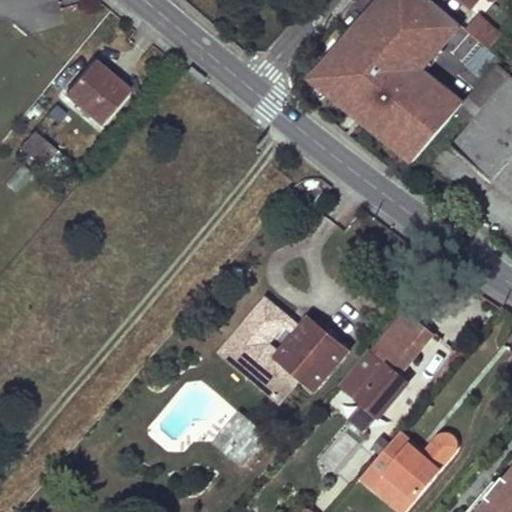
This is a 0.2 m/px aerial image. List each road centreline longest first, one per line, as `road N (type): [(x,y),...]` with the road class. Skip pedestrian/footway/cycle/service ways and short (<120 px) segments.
road 1 (secondary): [(252,89),(511,285)]
road 2 (secondary): [(143,0),(252,89)]
